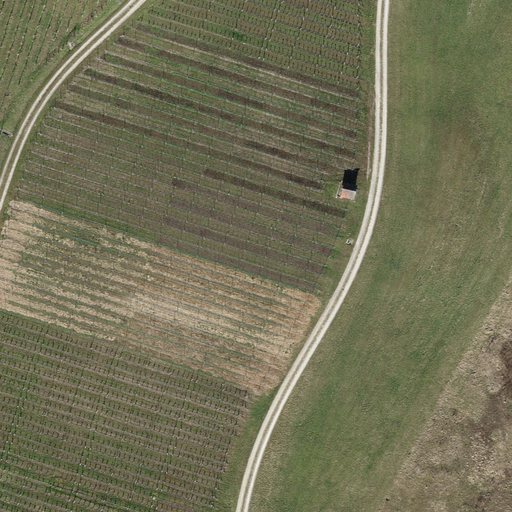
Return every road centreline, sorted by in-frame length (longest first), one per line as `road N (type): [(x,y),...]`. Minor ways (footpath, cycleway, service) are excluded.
road 1 (track): [(243,511),(275,413),(368,231),(378,194),(385,0)]
road 2 (track): [(0,200),(26,129),(55,84),(139,0)]
